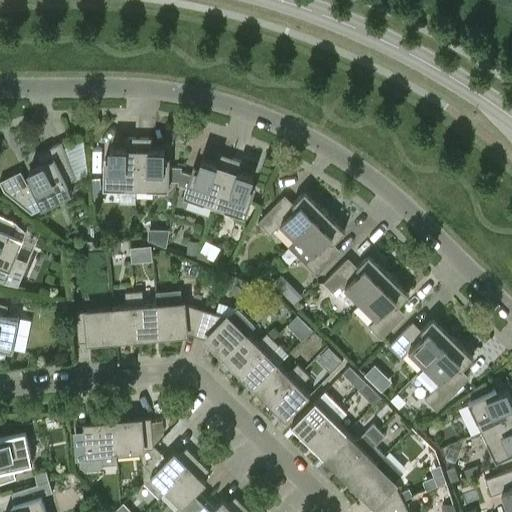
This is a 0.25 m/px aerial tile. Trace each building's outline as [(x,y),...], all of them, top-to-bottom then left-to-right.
[(104,187),(136,188),(138,137),(123,137),(124,148),(110,147),(110,160),(104,160),(104,187)] [(138,137),(136,188),(169,189),(169,161),(164,161),(164,149),(151,148),(152,138),(138,137)] [(67,182),(76,178),(62,141),(36,154),(41,163),(29,169),(35,181),(28,184),(20,170),(0,180),(0,182),(4,191),(29,214),(72,193),(67,182)] [(184,195),(214,205),(231,157),(217,152),(215,163),(202,159),(198,171),(192,169),(191,174),(186,187),(184,195)] [(245,162),(231,157),(214,205),(245,216),(254,190),(249,188),(253,176),(240,172),(245,162)] [(182,167),(169,167),(169,181),(178,181),(181,171),(182,167)] [(178,181),(177,184),(186,187),(191,174),(181,171),(178,181)] [(91,180),(93,199),(101,199),(100,179),(91,180)] [(281,223),(297,239),(325,210),(305,190),(290,206),(281,198),(258,222),(270,234),(281,223)] [(325,210),(297,239),(289,247),(317,275),(338,254),(330,246),(345,230),(325,210)] [(28,258),(16,253),(26,229),(17,223),(0,214),(0,280),(18,283),(28,258)] [(119,240),(108,241),(109,250),(120,248),(119,240)] [(186,253),(197,255),(199,241),(188,240),(186,253)] [(132,261),(140,260),(139,253),(139,246),(131,247),(131,254),(132,261)] [(208,262),(212,255),(201,249),(200,249),(197,258),(208,262)] [(352,293),(361,302),(389,274),(369,254),(354,269),(345,261),(323,282),(343,302),(352,293)] [(235,276),(223,271),(218,283),(230,288),(235,276)] [(389,274),(361,302),(377,318),(369,326),(381,338),(402,317),(394,309),(409,293),(389,274)] [(142,290),(134,291),(138,338),(159,337),(156,302),(146,303),(143,301),(142,290)] [(123,305),(113,306),(116,340),(138,338),(134,291),(125,292),(126,302),(123,305)] [(0,347),(12,350),(19,317),(6,315),(8,305),(0,302),(0,347)] [(157,302),(156,302),(159,337),(160,337),(160,334),(184,332),(196,335),(205,309),(182,302),(157,304),(157,302)] [(215,312),(205,309),(196,335),(207,338),(225,355),(223,357),(223,358),(248,333),(254,326),(236,308),(218,303),(215,312)] [(115,340),(116,340),(113,306),(112,306),(113,308),(76,311),(79,341),(115,338),(115,340)] [(409,349),(425,365),(453,337),(433,317),(418,333),(409,324),(388,345),(401,358),(409,349)] [(255,340),(248,333),(223,358),(239,373),(272,339),(266,333),(259,341),(255,340)] [(453,337),(425,365),(415,375),(431,391),(424,398),(437,410),(466,380),(458,372),(473,356),(453,337)] [(279,345),(272,339),(239,373),(254,388),(279,363),(271,356),(271,353),(279,345)] [(332,367),(342,356),(329,344),(318,355),(332,367)] [(286,371),(279,363),(254,388),(270,403),(303,369),(297,363),(289,371),(286,371)] [(366,373),(383,388),(392,378),(375,363),(366,373)] [(309,375),(303,369),(270,403),(286,419),(310,394),(302,387),(302,383),(309,375)] [(359,387),(366,381),(358,373),(351,379),(359,387)] [(364,395),(372,387),(366,381),(358,389),(364,395)] [(482,430),(511,415),(511,399),(507,388),(495,394),(493,389),(486,392),(482,384),(467,395),(470,400),(468,401),(482,430)] [(398,393),(391,400),(399,408),(406,401),(398,393)] [(291,425),(307,440),(341,406),(334,400),(327,408),(323,408),(315,400),(291,425)] [(347,412),(341,406),(307,440),(322,456),(347,431),(339,424),(339,420),(347,412)] [(511,415),(482,430),(496,459),(511,451),(511,415)] [(113,421),(116,451),(153,448),(142,458),(142,459),(155,446),(153,444),(151,418),(113,421)] [(117,463),(116,451),(113,421),(76,424),(76,428),(72,429),(74,457),(79,457),(79,467),(80,467),(83,469),(83,471),(99,469),(99,468),(102,465),(117,463)] [(0,482),(16,478),(14,467),(32,463),(25,430),(0,436),(0,482)] [(354,438),(347,431),(322,456),(338,471),(371,437),(365,431),(358,438),(354,438)] [(377,443),(371,437),(338,471),(353,486),(377,462),(370,454),(370,451),(377,443)] [(167,458),(155,446),(142,459),(144,482),(159,497),(166,490),(197,459),(186,448),(179,455),(174,450),(167,458)] [(384,455),(377,462),(353,486),(354,486),(355,485),(373,502),(377,511),(378,511),(403,500),(394,481),(402,472),(384,455)] [(178,509),(181,511),(192,511),(207,498),(198,489),(206,482),(201,477),(208,470),(197,459),(166,490),(181,505),(178,509)] [(454,466),(447,468),(451,480),(458,478),(454,466)] [(33,471),(36,484),(48,480),(45,468),(33,471)] [(502,491),(508,511),(509,511),(511,511),(511,468),(485,478),(491,495),(502,491)] [(46,511),(41,495),(51,492),(48,480),(36,484),(12,492),(15,503),(17,508),(5,511),(46,511)] [(443,504),(454,502),(447,485),(442,487),(443,504)] [(399,492),(403,499),(414,495),(411,487),(399,492)] [(215,506),(207,498),(192,511),(241,511),(246,507),(235,496),(228,503),(223,499),(215,506)] [(408,511),(403,500),(378,511),(408,511)]
